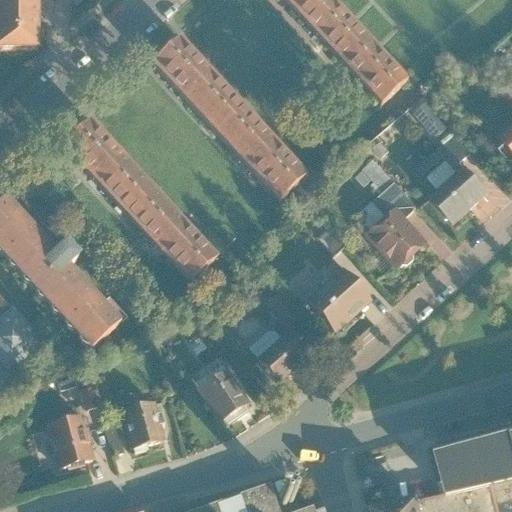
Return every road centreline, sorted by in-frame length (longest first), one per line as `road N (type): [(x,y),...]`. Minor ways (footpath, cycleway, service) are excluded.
road 1 (residential): [(511,219),(306,399),(283,452)]
road 2 (residential): [(283,452),(511,392)]
road 3 (residential): [(64,511),(283,452)]
road 4 (residential): [(0,143),(156,0)]
